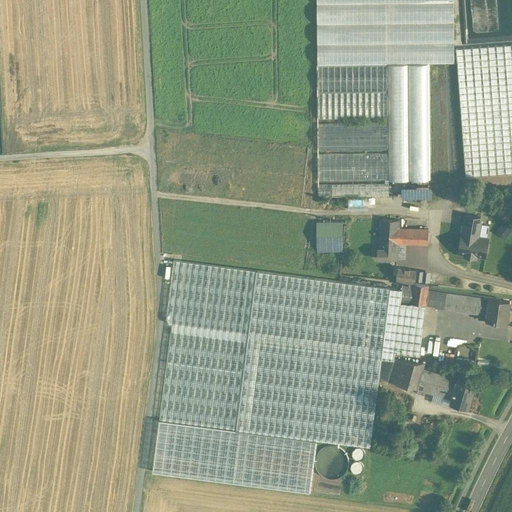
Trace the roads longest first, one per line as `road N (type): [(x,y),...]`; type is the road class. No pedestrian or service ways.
road 1 (unclassified): [(150,149),(160,320),(137,511)]
road 2 (unclassified): [(0,158),(150,149)]
road 3 (unclassified): [(142,0),(150,149)]
